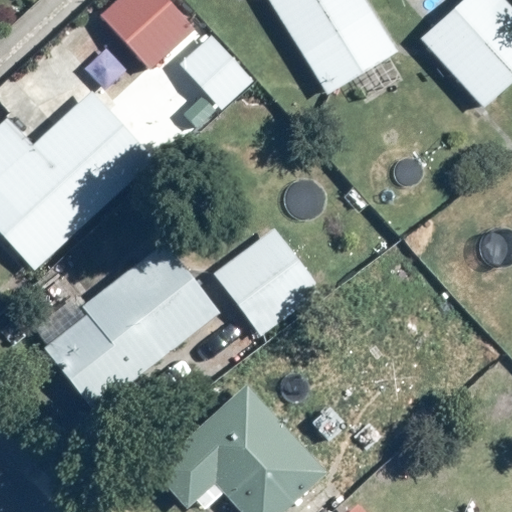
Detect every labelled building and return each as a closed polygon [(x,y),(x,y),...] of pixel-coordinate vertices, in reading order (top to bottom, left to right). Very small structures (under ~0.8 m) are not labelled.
[(167,54),(197,25),(174,0),(116,0),(98,17),(148,71),(167,54)] [(397,49),(366,0),(267,0),(326,93),(397,49)] [(511,78),(511,11),(502,0),(461,0),(420,37),(482,106),(511,78)] [(197,25),(167,54),(221,112),(251,83),(197,25)] [(110,95),(57,37),(0,90),(0,107),(5,113),(0,117),(0,231),(33,267),(152,156),(102,103),(110,95)] [(317,291),(272,226),(211,268),(256,332),(317,291)] [(216,311),(165,243),(81,305),(84,309),(40,342),(88,406),(216,311)] [(244,382),(182,438),(157,460),(200,509),(196,511),(277,511),(324,471),(244,382)] [(369,511),(359,500),(345,511),(369,511)]
